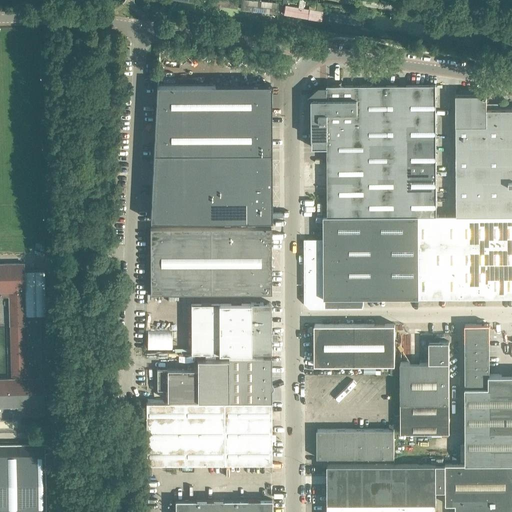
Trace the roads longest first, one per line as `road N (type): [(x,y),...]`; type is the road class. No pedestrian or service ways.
road 1 (unclassified): [(132,398),(144,27)]
road 2 (unclassified): [(308,62),(293,84),(292,309)]
road 3 (unclassified): [(511,314),(292,309)]
road 4 (unclassified): [(511,79),(326,53),(308,62)]
road 5 (unclassified): [(292,309),(289,511)]
road 6 (unclassified): [(308,62),(289,47),(144,27)]
road 7 (residential): [(511,22),(348,0)]
road 8 (unknown): [(288,479),(164,481),(153,511)]
road 9 (unclassified): [(0,17),(144,27)]
